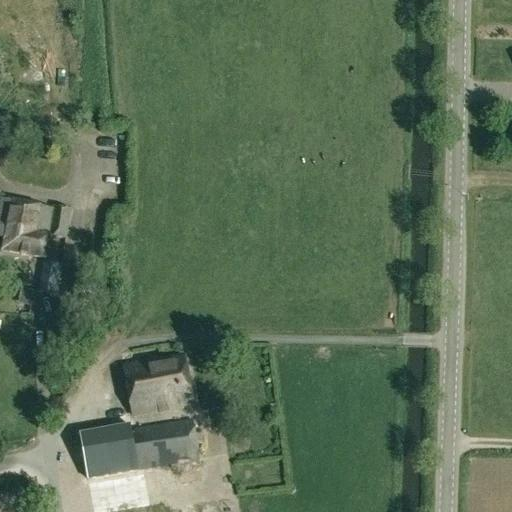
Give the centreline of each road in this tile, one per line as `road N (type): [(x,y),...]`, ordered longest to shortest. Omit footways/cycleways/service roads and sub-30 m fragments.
road 1 (tertiary): [(446,511),(456,0)]
road 2 (unknown): [(46,468),(44,433),(135,316),(329,320),(450,344)]
